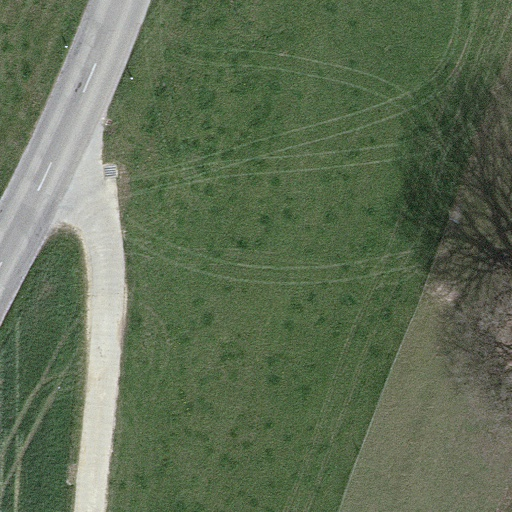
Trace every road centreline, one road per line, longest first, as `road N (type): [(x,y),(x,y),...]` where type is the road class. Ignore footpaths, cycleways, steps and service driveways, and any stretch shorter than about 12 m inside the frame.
road 1 (track): [(62,147),(94,204),(98,296),(85,511)]
road 2 (tertiary): [(0,264),(62,147),(116,0)]
